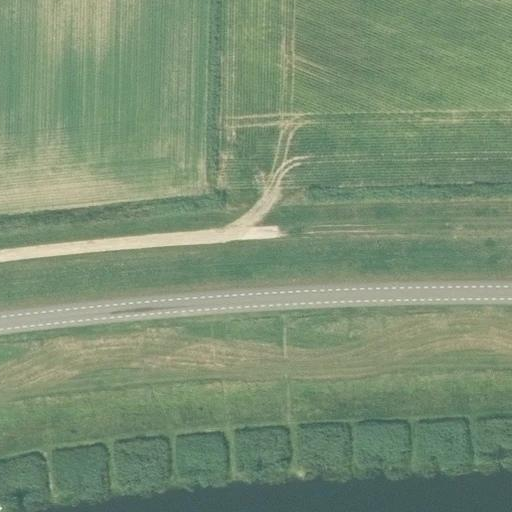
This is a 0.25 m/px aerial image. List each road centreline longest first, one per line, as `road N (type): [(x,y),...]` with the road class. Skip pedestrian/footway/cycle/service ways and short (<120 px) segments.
road 1 (track): [(511,362),(320,362),(67,382),(0,395)]
road 2 (tertiary): [(511,294),(247,300),(0,323)]
road 3 (unclassified): [(293,229),(0,256)]
road 4 (track): [(511,228),(293,229)]
